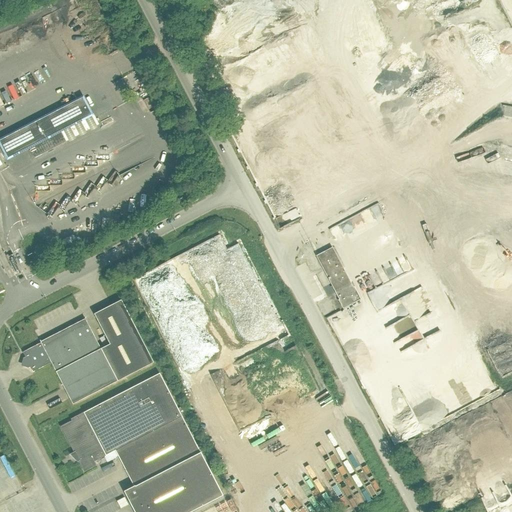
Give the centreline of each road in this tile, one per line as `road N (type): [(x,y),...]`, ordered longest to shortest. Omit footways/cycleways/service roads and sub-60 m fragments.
road 1 (unclassified): [(414,511),(246,187)]
road 2 (unclassified): [(0,315),(246,187)]
road 3 (unclassified): [(246,187),(146,0)]
road 4 (unknown): [(396,183),(413,215),(399,238),(351,251),(331,219)]
road 5 (unclassified): [(65,511),(0,385)]
